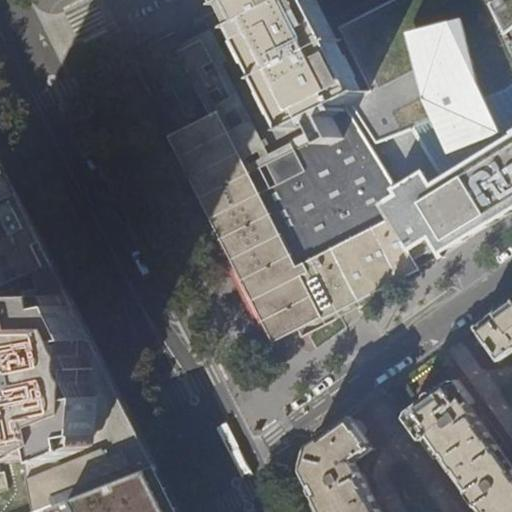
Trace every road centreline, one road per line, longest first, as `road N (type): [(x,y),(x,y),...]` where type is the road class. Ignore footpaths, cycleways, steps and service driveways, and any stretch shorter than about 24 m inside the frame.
road 1 (secondary): [(227,469),(14,47)]
road 2 (residential): [(227,469),(511,272)]
